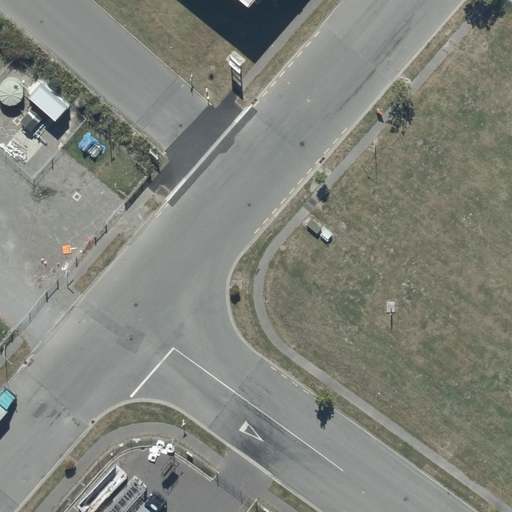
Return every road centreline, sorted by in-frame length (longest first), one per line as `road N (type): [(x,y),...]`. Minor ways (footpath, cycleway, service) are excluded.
road 1 (unclassified): [(123,307),(390,0)]
road 2 (unclassified): [(123,307),(405,511)]
road 3 (unclassified): [(0,453),(123,307)]
